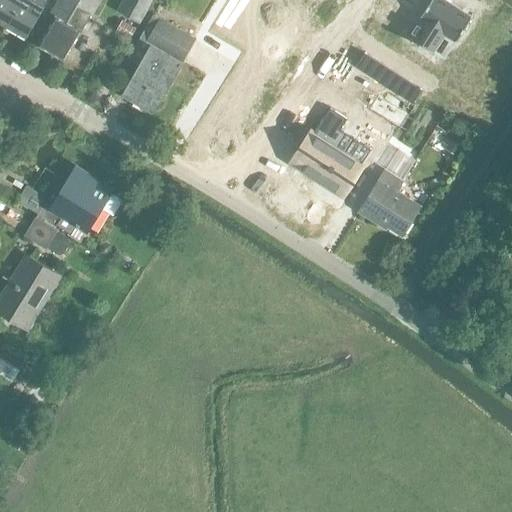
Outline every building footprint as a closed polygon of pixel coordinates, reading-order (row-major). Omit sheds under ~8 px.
[(0,0),(0,22),(7,27),(22,1),(21,0),(0,0)] [(26,37),(46,2),(47,0),(21,0),(22,1),(7,27),(26,37)] [(98,7),(102,0),(57,0),(51,12),(56,15),(39,46),(65,61),(96,6),(98,7)] [(140,22),(152,0),(122,0),(118,9),(140,22)] [(422,17),(410,35),(420,42),(419,43),(424,46),(425,45),(435,51),(447,33),(457,40),(473,15),(449,0),(431,0),(421,16),(422,17)] [(123,95),(155,112),(197,37),(156,13),(129,59),(140,65),(123,95)] [(380,61),(365,52),(356,66),(371,75),(380,61)] [(469,80),(458,97),(485,114),(496,97),(469,80)] [(313,133),(296,158),(304,164),(302,168),(343,194),(362,165),(361,165),(372,149),(354,137),(344,153),(334,147),(344,131),(340,129),(347,118),(331,107),(314,133),(313,133)] [(458,155),(467,140),(450,130),(443,141),(448,144),(446,148),(458,155)] [(20,200),(58,224),(75,235),(81,226),(88,230),(113,191),(77,167),(56,199),(31,183),(20,200)] [(385,169),(359,208),(373,218),(375,215),(401,232),(419,206),(395,190),(402,181),(385,169)] [(146,203),(167,216),(178,198),(157,185),(146,203)] [(70,238),(58,231),(59,230),(37,216),(25,235),(47,249),(48,247),(60,254),(64,253),(71,242),(70,238)] [(0,309),(29,328),(62,277),(33,259),(17,284),(14,281),(0,303),(0,309)]
